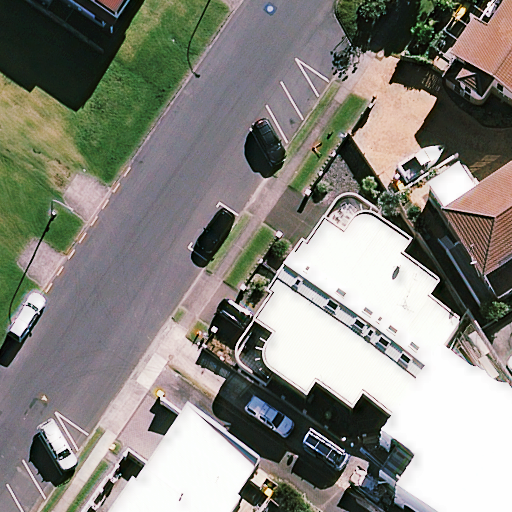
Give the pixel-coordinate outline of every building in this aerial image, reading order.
[(69,0),(114,28),(131,0),(69,0)] [(449,94),(476,113),(492,91),(511,106),(511,0),(495,0),(451,63),(464,72),(449,94)] [(427,201),(445,229),(430,239),(479,312),(494,302),(503,317),(511,310),(511,181),(480,203),(463,177),(427,201)] [(276,383),(305,404),(315,390),(352,416),(363,401),(392,421),(460,327),(428,304),(439,289),(401,262),(410,249),(383,229),(384,218),(357,201),(342,203),(234,353),(239,372),(268,396),(276,383)] [(229,511),(258,472),(187,421),(122,511),(229,511)] [(459,503),(469,497),(478,511),(511,511),(511,426),(485,444),(500,469),(482,481),(475,470),(468,459),(442,476),(459,503)]
